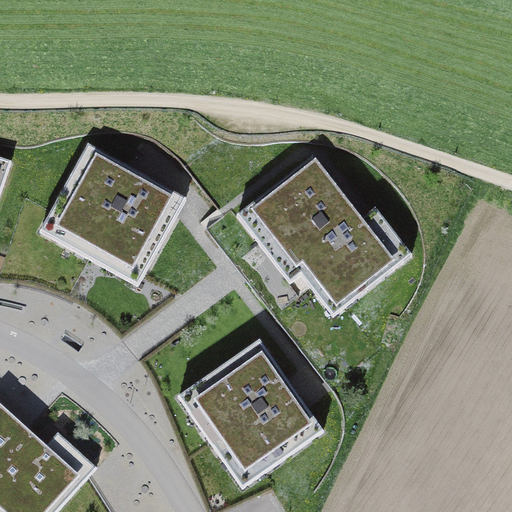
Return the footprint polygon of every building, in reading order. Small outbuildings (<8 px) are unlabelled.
[(186,200),(88,146),(40,232),(138,286),(186,200)] [(361,220),(312,157),(237,216),(290,284),(301,276),(333,317),(411,256),(375,209),(361,220)] [(0,194),(11,163),(0,159),(0,194)] [(323,432),(259,341),(178,397),(242,489),(323,432)] [(46,447),(0,405),(0,511),(57,511),(96,469),(57,434),(46,447)]
